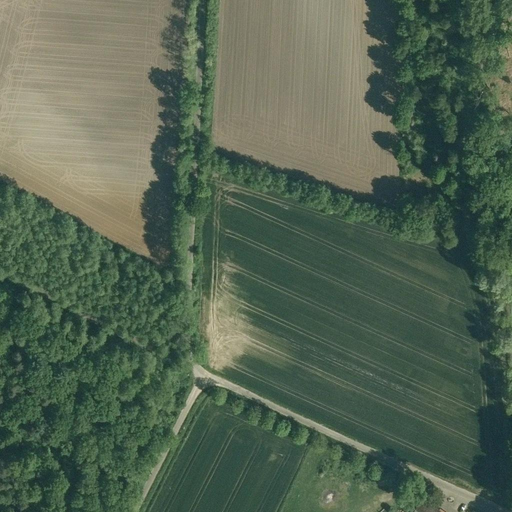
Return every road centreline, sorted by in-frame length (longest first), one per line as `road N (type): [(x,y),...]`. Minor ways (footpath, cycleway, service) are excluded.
road 1 (unclassified): [(186,374),(204,0)]
road 2 (unclassified): [(500,511),(186,374)]
road 3 (track): [(27,511),(87,397),(152,373),(186,374)]
road 4 (unclassified): [(186,374),(169,426),(123,511)]
